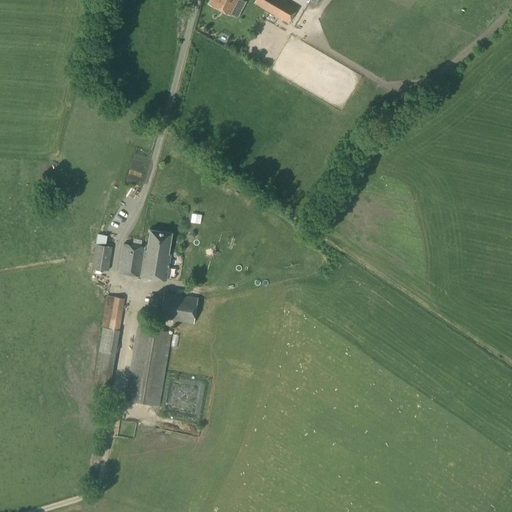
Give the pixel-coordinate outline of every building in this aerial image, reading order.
[(230,15),(237,0),(211,0),(209,5),(230,15)] [(288,22),(296,7),(283,0),(257,0),(256,3),(288,22)] [(181,145),(175,155),(185,160),(190,150),(181,145)] [(130,178),(138,180),(144,163),(136,160),(130,178)] [(201,173),(209,178),(214,170),(206,165),(201,173)] [(229,181),(221,188),(228,195),(236,188),(229,181)] [(240,201),(250,206),(254,197),(244,193),(240,201)] [(263,204),(258,214),(268,220),(274,211),(263,204)] [(202,220),(203,211),(193,210),(192,219),(202,220)] [(290,224),(281,235),(289,241),(298,230),(290,224)] [(146,244),(145,247),(124,244),(119,272),(166,280),(171,254),(169,254),(172,233),(150,229),(148,245),(146,244)] [(256,237),(251,239),(255,250),(261,248),(256,237)] [(108,271),(112,247),(95,244),(92,268),(108,271)] [(323,276),(320,283),(325,285),(328,278),(323,276)] [(280,294),(281,285),(273,284),(272,293),(280,294)] [(194,323),(198,298),(164,292),(160,318),(194,323)] [(125,299),(107,295),(101,327),(103,328),(92,388),(109,391),(120,330),(125,299)] [(159,405),(171,333),(138,327),(126,400),(159,405)]
